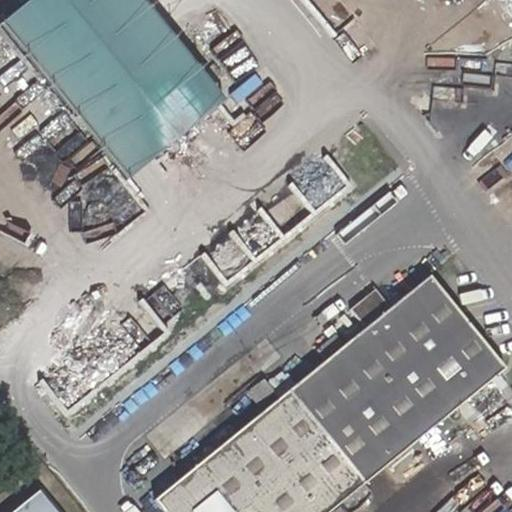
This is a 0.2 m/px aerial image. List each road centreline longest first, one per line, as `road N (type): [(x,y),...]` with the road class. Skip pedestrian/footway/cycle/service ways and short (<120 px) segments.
road 1 (unknown): [(344,86),(264,161),(46,306),(23,330),(10,369),(24,406),(53,447),(82,463)]
road 2 (unknown): [(441,219),(408,121),(395,104),(344,86)]
road 3 (unknown): [(511,458),(463,465),(386,511)]
road 4 (unknown): [(344,86),(256,0)]
